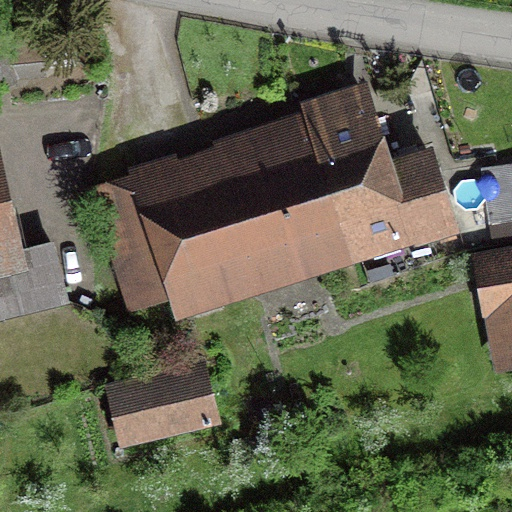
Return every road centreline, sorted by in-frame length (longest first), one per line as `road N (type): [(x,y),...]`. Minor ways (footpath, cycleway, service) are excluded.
road 1 (residential): [(511,44),(224,0)]
road 2 (track): [(135,0),(133,91),(110,108),(41,128),(0,128)]
